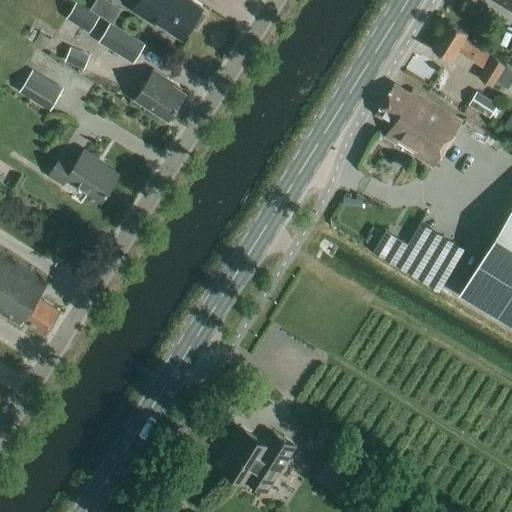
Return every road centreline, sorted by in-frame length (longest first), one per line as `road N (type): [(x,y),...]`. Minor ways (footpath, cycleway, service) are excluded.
road 1 (primary): [(87,511),(410,0)]
road 2 (unclassified): [(0,435),(275,0)]
